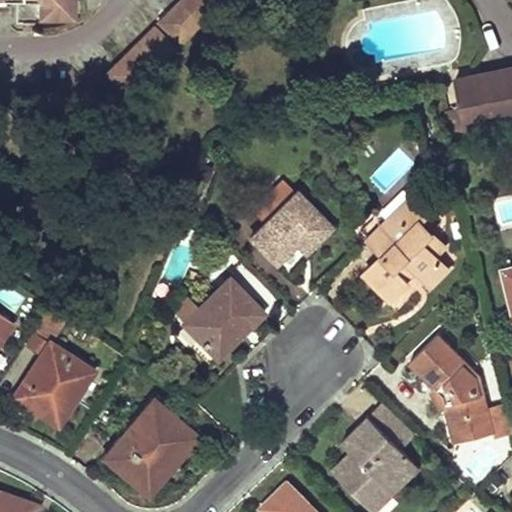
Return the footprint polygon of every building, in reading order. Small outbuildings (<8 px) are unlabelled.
[(0,0),(17,0),(16,24),(41,26),(41,18),(73,18),(73,0),(0,0)] [(182,0),(117,64),(139,85),(223,0),(182,0)] [(511,69),(452,81),(464,139),(511,129),(511,69)] [(295,193),(249,236),(275,262),(282,255),(296,242),(304,251),(329,228),(295,193)] [(433,209),(416,193),(369,239),(384,255),(365,272),(390,298),(407,281),(404,278),(410,273),(415,268),(418,271),(430,283),(446,268),(434,256),(445,245),(420,221),(433,209)] [(404,278),(407,281),(418,271),(415,268),(410,273),(404,278)] [(228,278),(183,322),(209,350),(237,323),(240,320),(246,326),(260,312),(228,278)] [(5,318),(0,326),(0,339),(12,322),(5,318)] [(237,323),(209,350),(215,356),(246,326),(240,320),(237,323)] [(479,375),(438,334),(409,362),(435,387),(432,390),(442,410),(447,408),(450,422),(455,442),(494,432),(479,375)] [(74,397),(91,370),(48,342),(12,395),(29,407),(31,403),(56,418),(71,395),(74,397)] [(197,436),(153,397),(103,456),(120,471),(139,487),(165,457),(173,464),(197,436)] [(401,421),(383,402),(368,416),(387,435),(401,421)] [(363,421),(342,442),(350,451),(331,470),(364,504),(377,491),(387,501),(420,469),(402,450),(416,436),(401,421),(387,435),(368,416),(363,421)] [(165,457),(139,487),(147,495),(173,464),(165,457)] [(266,511),(317,511),(287,482),(262,507),(266,511)] [(0,491),(0,511),(34,511),(38,504),(15,496),(0,491)] [(372,511),(376,511),(387,501),(377,491),(364,504),(372,511)]
